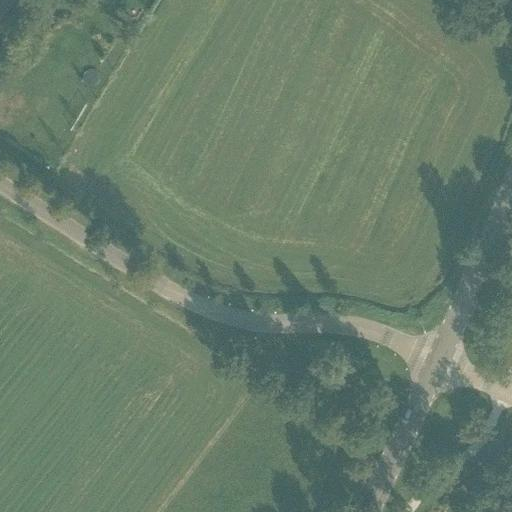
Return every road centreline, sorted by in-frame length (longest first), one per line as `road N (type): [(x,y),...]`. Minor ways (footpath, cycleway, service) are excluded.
road 1 (unclassified): [(438,360),(350,325),(244,321),(167,289),(0,186)]
road 2 (tertiary): [(438,360),(511,196)]
road 3 (tertiary): [(370,511),(438,360)]
